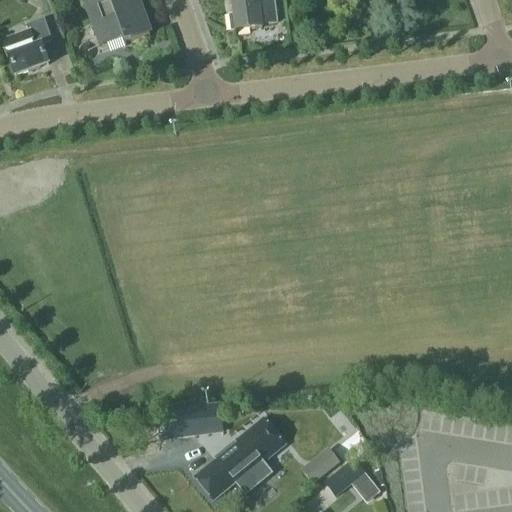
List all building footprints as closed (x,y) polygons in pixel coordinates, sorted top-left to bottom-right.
[(82,0),(92,28),(101,25),(108,45),(121,40),(129,37),(131,44),(150,37),(136,0),(82,0)] [(230,33),(262,29),(261,26),(277,24),(273,0),(230,0),(233,16),(228,17),(230,33)] [(41,46),(52,43),(44,20),(26,26),(28,32),(1,42),(7,60),(9,59),(16,78),(48,66),(41,46)] [(264,464),(284,447),(263,420),(214,460),(215,462),(194,479),(213,503),(235,485),(245,498),(273,475),(264,464)] [(340,465),(330,454),(304,475),(313,487),(340,465)] [(336,476),(324,486),(335,499),(364,475),(353,462),(336,476)]
